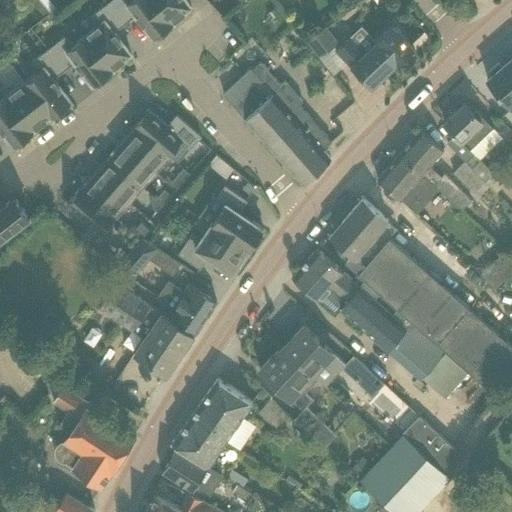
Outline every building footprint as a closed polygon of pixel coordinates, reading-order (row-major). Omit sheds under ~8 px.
[(30,0),(38,8),(47,0),(30,0)] [(110,0),(108,2),(124,23),(135,15),(154,38),(174,23),(173,21),(156,0),(110,0)] [(156,0),(173,21),(191,7),(186,0),(156,0)] [(86,34),(112,68),(131,54),(114,31),(124,23),(108,2),(91,15),(96,26),(86,34)] [(321,55),(339,41),(326,24),(308,39),(321,55)] [(376,41),(364,52),(349,36),(336,49),(371,87),(396,63),(397,64),(415,47),(392,24),(375,40),(376,41)] [(47,49),(64,70),(75,61),(93,85),(113,69),(112,68),(86,34),(74,43),(65,35),(47,49)] [(24,82),(50,116),(51,117),(71,102),(53,78),(64,70),(47,49),(30,62),(36,72),(24,82)] [(1,51),(0,51),(0,69),(5,70),(12,65),(1,51)] [(511,60),(508,64),(505,61),(501,65),(499,62),(488,71),(491,74),(487,77),(511,106),(511,104),(511,60)] [(331,141),(318,126),(298,104),(301,101),(284,80),(280,84),(260,61),(251,68),(250,67),(223,92),(267,143),(289,169),(302,183),(331,157),(323,149),(331,141)] [(7,95),(33,129),(50,116),(24,82),(7,95)] [(33,129),(7,95),(0,100),(0,128),(14,146),(34,131),(33,129)] [(469,148),(493,126),(476,109),(474,112),(463,101),(443,121),(456,134),(447,142),(466,161),(485,181),(494,173),(469,148)] [(133,125),(135,127),(169,154),(182,139),(191,147),(201,135),(177,114),(167,125),(148,109),(133,125)] [(135,127),(122,141),(155,170),(169,154),(135,127)] [(420,128),(399,153),(439,187),(461,209),(471,198),(445,172),(442,176),(429,165),(443,148),(420,128)] [(122,141),(109,157),(142,186),(155,170),(122,141)] [(217,153),(209,163),(217,169),(225,160),(217,153)] [(399,153),(377,178),(418,212),(439,187),(399,153)] [(142,186),(109,157),(95,172),(128,201),(142,186)] [(484,181),(464,160),(453,172),(473,192),(484,181)] [(190,172),(183,167),(170,183),(176,188),(190,172)] [(128,201),(95,172),(82,187),(115,216),(128,201)] [(211,223),(248,248),(249,249),(263,228),(239,211),(247,199),(225,184),(216,196),(226,203),(211,223)] [(115,216),(82,187),(81,186),(66,202),(90,223),(81,233),(102,250),(111,239),(102,231),(115,216)] [(165,188),(156,198),(163,203),(171,194),(165,188)] [(163,203),(156,198),(152,194),(153,206),(157,210),(163,203)] [(469,305),(379,228),(388,218),(362,195),(329,233),(352,253),(347,259),(362,272),(361,273),(438,341),(436,342),(475,378),(490,391),(511,365),(511,345),(467,307),(469,305)] [(0,238),(29,215),(14,196),(0,207),(0,238)] [(140,239),(142,236),(149,229),(141,222),(132,232),(140,239)] [(248,248),(211,223),(202,237),(192,232),(178,253),(200,268),(208,256),(232,272),(234,268),(238,270),(244,260),(241,258),(248,248)] [(142,236),(140,239),(120,262),(136,275),(150,258),(155,261),(162,250),(142,236)] [(410,322),(407,326),(317,248),(293,276),(319,299),(329,287),(345,301),(339,308),(422,378),(445,351),(410,322)] [(117,280),(100,305),(145,335),(134,351),(151,363),(166,373),(167,374),(194,334),(173,319),(173,318),(117,280)] [(174,317),(173,318),(173,319),(194,334),(216,301),(190,284),(185,292),(168,281),(158,296),(174,307),(170,314),(174,317)] [(303,323),(282,346),(318,379),(325,385),(345,362),(303,323)] [(305,392),(318,379),(282,346),(260,369),(303,409),(312,398),(305,392)] [(357,357),(346,369),(373,393),(384,381),(357,357)] [(227,438),(253,400),(218,378),(198,405),(216,418),(210,427),(227,438)] [(134,437),(117,426),(86,406),(90,400),(64,383),(53,399),(69,409),(60,423),(70,430),(65,438),(76,445),(66,462),(72,466),(102,486),(134,437)] [(287,411),(270,397),(259,410),(275,425),(287,411)] [(209,464),(227,438),(210,427),(216,418),(198,405),(171,442),(172,442),(178,446),(209,464)] [(310,408),(299,420),(325,445),(336,433),(310,408)] [(449,475),(455,448),(420,415),(404,433),(449,475)] [(417,511),(450,476),(449,475),(404,433),(361,479),(397,511),(417,511)] [(212,493),(224,474),(209,464),(178,446),(162,471),(193,491),(198,483),(212,493)] [(237,483),(232,490),(247,499),(251,492),(237,483)] [(92,511),(95,509),(89,505),(65,490),(53,509),(57,511),(92,511)] [(155,494),(145,511),(225,511),(205,501),(187,492),(180,506),(155,494)] [(54,511),(33,498),(23,511),(54,511)]
